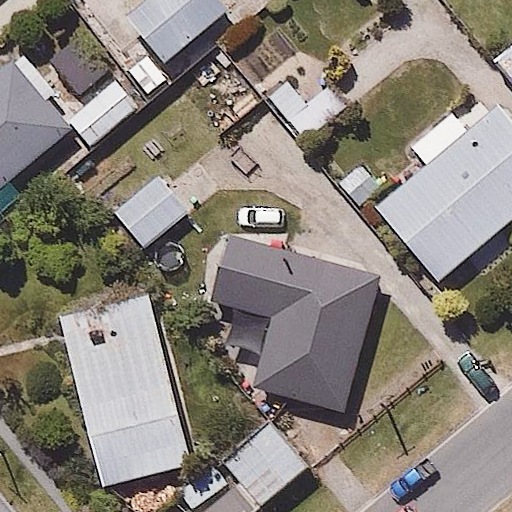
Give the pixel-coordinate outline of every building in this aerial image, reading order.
[(288,17),(240,55),(307,142),(355,105),(288,17)] [(511,44),(502,53),(511,66),(511,44)] [(82,152),(140,103),(112,71),(66,111),(15,52),(0,65),(0,192),(67,135),(82,152)] [(456,105),(412,142),(431,165),(385,203),(449,280),(511,227),(511,108),(506,102),(475,128),(456,105)] [(198,206),(163,169),(119,211),(154,248),(198,206)] [(236,231),(217,297),(275,314),(256,384),(351,410),(382,286),(236,231)] [(160,292),(70,314),(112,481),(201,459),(160,292)] [(209,511),(258,511),(313,462),(275,421),(232,459),(248,477),(209,511)]
